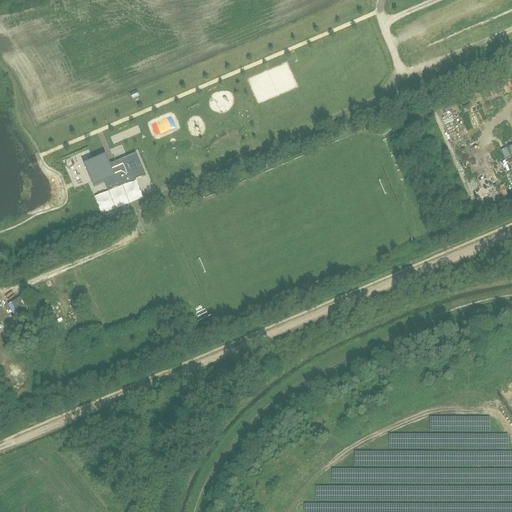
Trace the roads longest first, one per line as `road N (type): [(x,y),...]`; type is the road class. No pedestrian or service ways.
road 1 (track): [(0,447),(511,231)]
road 2 (track): [(149,228),(140,200),(396,88),(403,72),(378,21),(381,0)]
road 3 (track): [(40,155),(377,12)]
